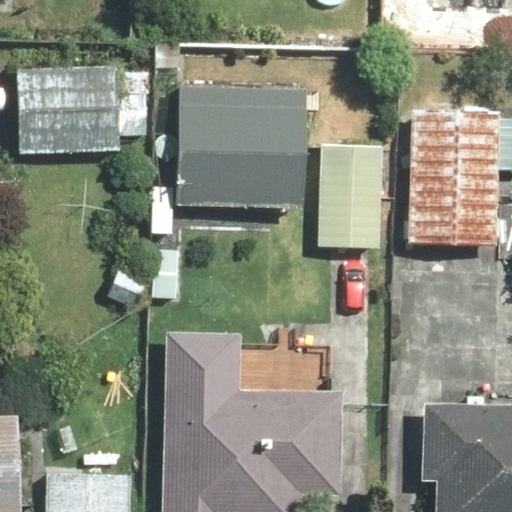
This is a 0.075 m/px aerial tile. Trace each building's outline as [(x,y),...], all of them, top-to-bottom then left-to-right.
[(116,66),(16,65),(15,154),(115,155),(115,136),(146,136),(147,70),(116,70),(116,66)] [(302,90),(174,86),(168,189),(149,188),(148,232),(173,233),(174,209),(297,211),(302,90)] [(511,172),(511,116),(407,113),(406,243),(498,243),(498,172),(511,172)] [(379,148),(319,145),(315,247),(376,249),(379,148)] [(241,334),(164,332),(157,511),(337,511),(342,392),(239,388),(241,334)] [(511,511),(511,408),(419,405),(416,484),(432,485),(430,511),(511,511)] [(0,413),(0,511),(15,511),(15,423),(15,413),(0,413)] [(130,511),(132,475),(45,471),(43,511),(130,511)]
